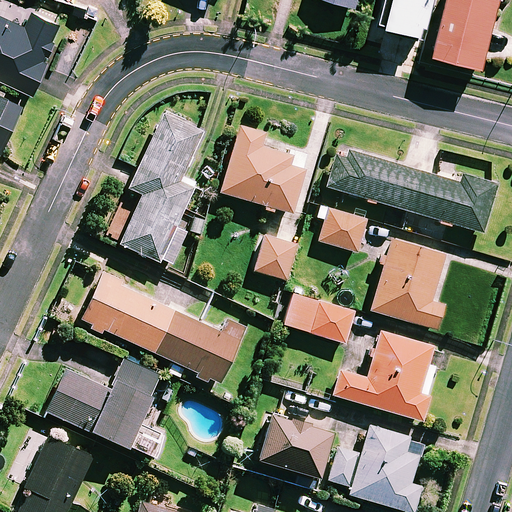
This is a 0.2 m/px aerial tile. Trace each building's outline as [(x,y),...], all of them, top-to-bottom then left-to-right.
[(357,0),(315,0),(355,11),(357,0)] [(432,0),(383,0),(376,29),(421,42),(432,0)] [(498,0),(444,0),(430,60),(480,73),(498,0)] [(0,82),(33,98),(57,46),(52,44),(59,28),(31,16),(25,29),(0,17),(0,82)] [(0,155),(21,112),(0,103),(2,98),(0,97),(0,155)] [(128,193),(142,199),(139,205),(125,199),(105,243),(168,271),(184,237),(174,232),(193,189),(179,183),(202,134),(186,127),(188,123),(164,112),(128,193)] [(218,197),(290,218),(302,174),(299,173),(303,157),(287,153),(285,159),(259,152),(262,138),(237,131),(218,197)] [(454,186),(337,151),(325,191),(480,238),(494,189),(456,178),(454,186)] [(364,223),(327,212),(317,245),(355,256),(364,223)] [(294,249),(262,240),(252,274),(284,284),(294,249)] [(441,262),(389,246),(368,315),(433,334),(440,310),(428,306),(441,262)] [(79,323),(88,328),(86,332),(100,339),(102,334),(170,365),(166,376),(178,381),(183,371),(193,376),(191,380),(206,387),(208,382),(218,387),(243,332),(223,323),(218,335),(117,289),(118,285),(101,276),(79,323)] [(313,286),(297,281),(282,328),(342,347),(352,316),(308,302),(313,286)] [(430,352),(379,336),(365,383),(338,375),(331,399),(419,425),(426,401),(423,400),(432,371),(425,368),(430,352)] [(159,380),(123,362),(108,395),(64,373),(43,415),(125,455),(126,451),(150,462),(162,439),(136,426),(159,380)] [(329,439),(268,420),(255,466),(315,484),(329,439)] [(406,441),(367,430),(347,498),(392,511),(411,511),(418,491),(407,488),(415,460),(402,456),(406,441)] [(66,511),(90,461),(46,441),(22,494),(25,496),(17,511),(66,511)] [(355,456),(335,451),(326,484),(346,489),(355,456)]
